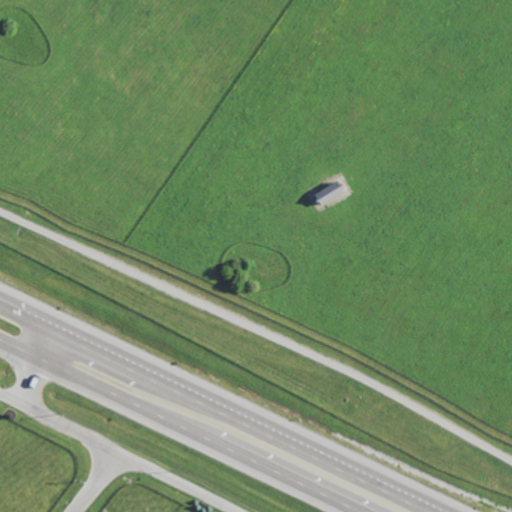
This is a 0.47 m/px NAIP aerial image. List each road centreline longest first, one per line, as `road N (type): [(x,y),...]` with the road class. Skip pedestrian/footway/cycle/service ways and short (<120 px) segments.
road 1 (secondary): [(436,511),(0,304)]
road 2 (secondary): [(0,342),(349,511)]
road 3 (residential): [(238,511),(0,393)]
